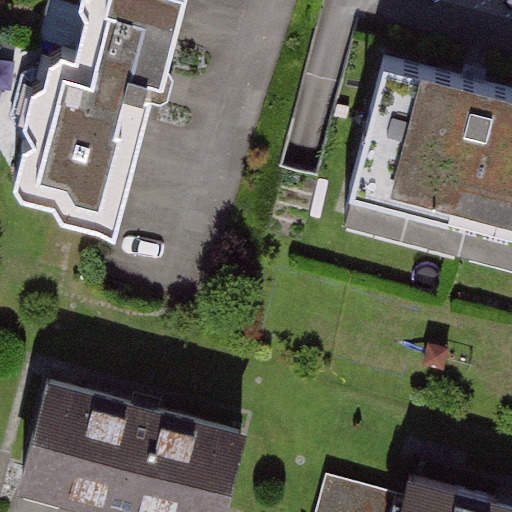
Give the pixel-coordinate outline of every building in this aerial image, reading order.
[(112,217),(145,92),(161,96),(187,0),(100,0),(81,70),(50,62),(17,193),(112,217)] [(511,99),(383,65),(347,203),(511,246),(511,99)] [(223,511),(246,430),(50,378),(24,474),(168,511),(223,511)] [(511,511),(511,497),(413,471),(407,495),(401,511),(511,511)] [(401,511),(407,495),(329,474),(318,511),(401,511)]
